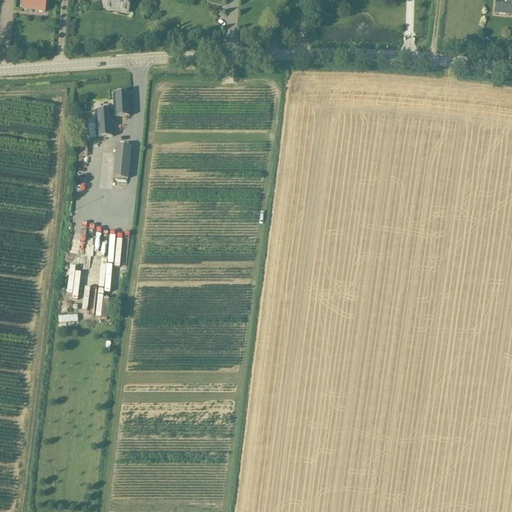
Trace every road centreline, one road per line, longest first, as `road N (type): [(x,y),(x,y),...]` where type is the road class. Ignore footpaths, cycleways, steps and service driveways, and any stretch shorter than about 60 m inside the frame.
road 1 (tertiary): [(511,69),(290,55),(0,72)]
road 2 (unknown): [(0,99),(52,101),(57,120),(39,290)]
